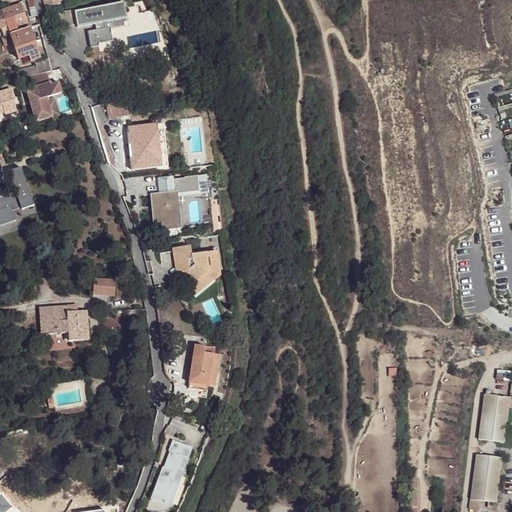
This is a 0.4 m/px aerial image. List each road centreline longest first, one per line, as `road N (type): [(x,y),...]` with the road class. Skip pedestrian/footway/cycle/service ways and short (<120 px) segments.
road 1 (unclassified): [(130,511),(162,413),(150,311),(135,237),(38,0)]
road 2 (track): [(344,511),(344,387),(337,336),(312,266),(300,65),(282,0)]
road 3 (track): [(309,0),(331,60),(326,78),(337,103),(360,273),(356,308),(338,346)]
road 4 (track): [(511,356),(438,371),(420,462),(421,511)]
